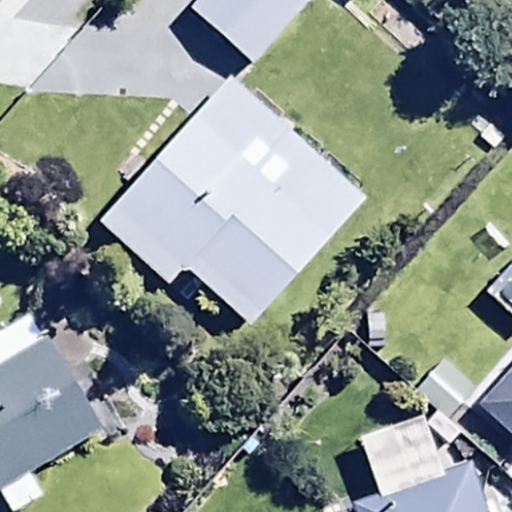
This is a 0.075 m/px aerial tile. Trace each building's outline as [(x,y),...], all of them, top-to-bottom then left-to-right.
[(285,0),(198,0),(183,17),(244,71),(297,10),(285,0)] [(357,203),(229,87),(97,232),(160,290),(175,274),(239,332),(357,203)] [(0,511),(27,511),(39,505),(24,480),(94,437),(20,317),(0,329),(0,511)] [(511,375),(474,419),(511,452),(511,375)] [(479,511),(466,473),(351,511),(479,511)]
